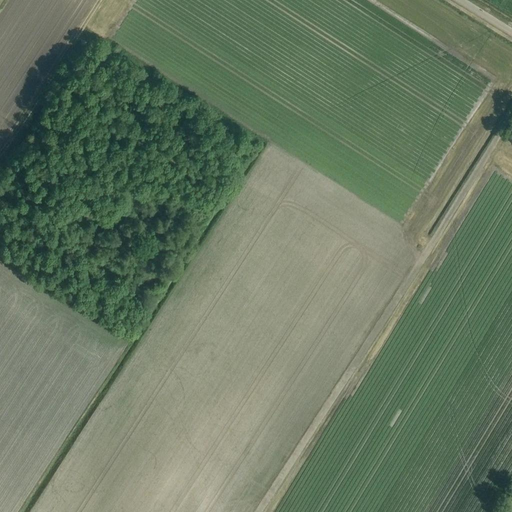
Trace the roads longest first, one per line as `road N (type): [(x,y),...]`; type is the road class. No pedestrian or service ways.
road 1 (track): [(511,112),(257,511)]
road 2 (track): [(99,0),(0,155)]
